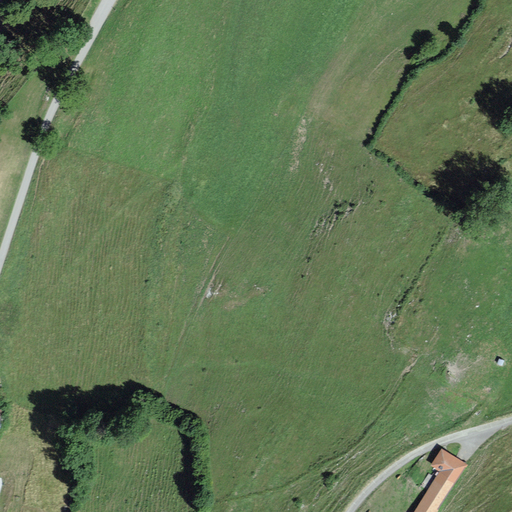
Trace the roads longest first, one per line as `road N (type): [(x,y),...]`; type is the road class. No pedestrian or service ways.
road 1 (unclassified): [(110,0),(64,83),(0,258)]
road 2 (unclassified): [(511,419),(426,446),(397,463),(352,511)]
